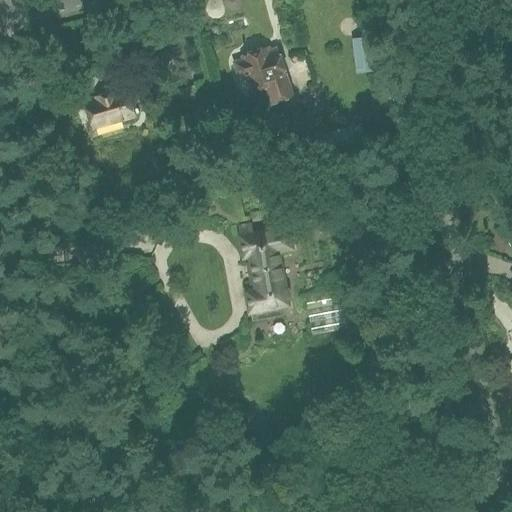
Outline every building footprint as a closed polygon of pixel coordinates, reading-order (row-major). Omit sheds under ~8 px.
[(371,36),(352,39),(356,66),(375,64),(371,36)] [(258,45),(240,50),(242,62),(237,64),(241,77),(248,75),(253,92),(255,92),(258,104),(271,100),(272,104),(294,97),(279,50),(261,55),(258,45)] [(195,85),(184,88),(192,111),(202,108),(195,85)] [(96,101),(87,104),(94,128),(135,116),(128,92),(118,95),(117,91),(95,98),(96,101)] [(213,109),(200,113),(203,123),(216,120),(213,109)] [(317,134),(322,156),(367,145),(362,123),(317,134)] [(153,201),(116,210),(122,233),(158,224),(153,201)] [(241,225),(246,256),(251,255),(257,291),(247,292),(250,310),(287,304),(278,250),(291,248),(288,229),(273,232),(272,228),(253,231),(252,223),(241,225)] [(328,325),(355,324),(354,302),(327,303),(328,325)]
